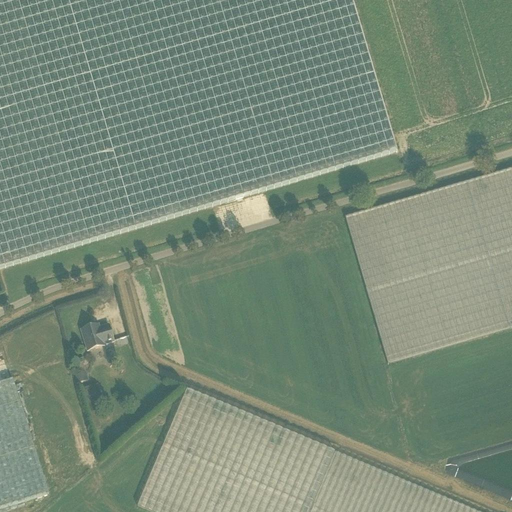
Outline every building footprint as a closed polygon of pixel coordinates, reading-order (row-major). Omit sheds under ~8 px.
[(0,0),(0,269),(397,152),(352,0),(0,0)] [(511,329),(511,170),(344,219),(387,365),(511,329)] [(95,327),(81,331),(88,352),(105,347),(105,346),(114,343),(109,326),(100,329),(95,330),(95,327)] [(79,375),(75,376),(77,385),(83,383),(81,375),(86,373),(84,368),(83,363),(76,365),(77,370),(79,375)] [(0,384),(0,510),(49,495),(16,390),(13,380),(0,384)] [(98,385),(82,390),(94,430),(101,428),(96,412),(105,409),(98,385)] [(475,511),(187,390),(137,507),(149,511),(475,511)] [(101,414),(103,422),(110,420),(108,412),(101,414)]
